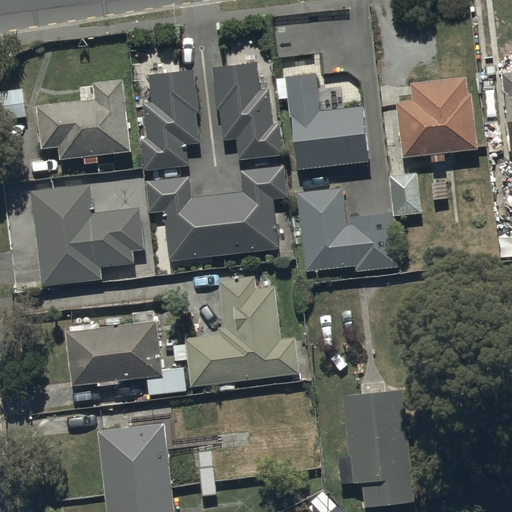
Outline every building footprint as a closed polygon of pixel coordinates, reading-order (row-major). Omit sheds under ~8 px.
[(259,61),(213,66),(217,109),(221,109),(224,139),(237,137),(239,159),(284,154),(281,121),(274,122),(270,87),(262,88),(259,61)] [(200,112),(195,68),(149,73),(152,101),(143,102),(147,136),(141,137),(145,170),(190,165),(188,143),(201,142),(197,112),(200,112)] [(511,70),(503,71),(511,148),(511,70)] [(321,109),(317,72),(287,75),(287,76),(277,78),(279,98),(288,97),(291,115),(292,115),(298,169),(370,160),(364,104),(321,109)] [(469,92),(467,75),(411,81),(413,98),(397,100),(403,157),(431,154),(432,161),(446,160),(445,152),(479,148),(473,92),(469,92)] [(81,99),(37,103),(42,147),(59,145),(61,158),(85,156),(86,162),(99,161),(99,154),(133,150),(124,77),(93,80),(94,85),(79,87),(81,99)] [(27,115),(24,87),(0,90),(0,98),(3,119),(27,115)] [(243,190),(218,193),(225,254),(280,248),(275,198),(289,196),(286,164),(240,169),(243,190)] [(423,212),(418,171),(389,174),(394,215),(423,212)] [(170,260),(225,254),(218,193),(194,195),(191,175),(146,180),(150,212),(164,210),(170,260)] [(92,182),(31,189),(42,286),(104,279),(102,266),(136,262),(135,250),(146,249),(141,206),(95,211),(92,182)] [(344,186),(297,191),(306,270),(356,265),(356,271),(399,266),(393,211),(350,216),(351,223),(349,224),(344,186)] [(235,381),(301,373),(296,336),(282,338),(276,285),(257,287),(256,274),(219,279),(225,325),(219,326),(219,333),(186,337),(187,343),(174,344),(176,360),(188,359),(191,387),(218,383),(219,390),(236,388),(235,381)] [(71,329),(66,329),(72,385),(99,382),(99,385),(120,383),(119,380),(148,377),(150,394),(187,390),(185,366),(164,369),(158,319),(156,319),(155,309),(133,311),(134,321),(100,325),(100,321),(71,324),(71,329)] [(416,501),(405,389),(373,392),(346,395),(352,456),(340,457),(343,487),(362,485),(365,506),(416,501)] [(176,511),(166,421),(98,429),(107,511),(176,511)] [(312,501),(321,511),(330,511),(338,505),(324,490),(312,501)]
